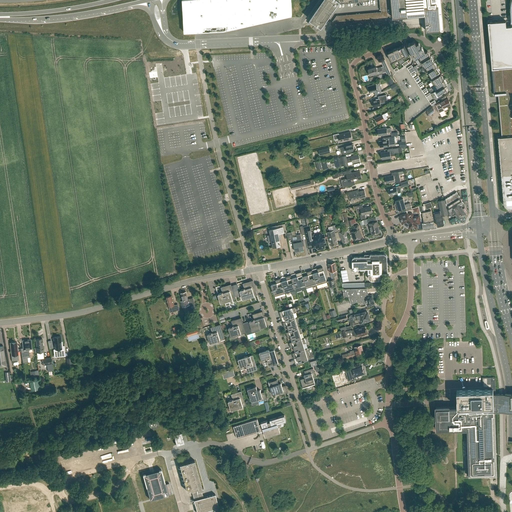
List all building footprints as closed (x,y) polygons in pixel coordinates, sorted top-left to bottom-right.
[(236,28),(291,15),(292,15),(292,14),(291,0),(182,0),(183,12),(183,14),(184,32),(184,33),(185,33),(195,32),(224,30),(236,28)] [(322,0),(309,19),(310,20),(308,23),(315,23),(314,25),(313,25),(318,29),(318,28),(320,26),(321,27),(332,12),(335,7),(336,8),(337,6),(339,2),(364,0),(322,0)] [(390,0),(393,18),(408,16),(407,13),(425,11),(426,31),(441,30),(439,4),(437,4),(437,2),(438,2),(437,0),(390,0)] [(511,25),(511,26),(506,26),(506,21),(498,22),(497,22),(488,22),(489,28),(487,28),(484,28),(490,97),(490,104),(496,167),(499,209),(502,209),(507,208),(507,209),(511,208),(511,25)] [(415,42),(407,45),(414,59),(417,58),(425,52),(422,46),(419,48),(415,42)] [(404,45),(398,48),(403,57),(408,54),(404,45)] [(398,48),(393,50),(398,61),(404,59),(403,57),(398,48)] [(393,50),(387,53),(393,64),(398,61),(393,50)] [(425,52),(417,58),(420,63),(430,56),(427,51),(425,52)] [(430,56),(420,63),(423,68),(425,67),(425,66),(434,61),(430,56)] [(387,75),(391,74),(384,59),(381,61),(383,66),(377,68),(376,67),(368,69),(370,75),(374,74),(374,75),(386,72),(387,75)] [(434,61),(425,66),(425,67),(428,72),(437,66),(434,61)] [(437,66),(428,72),(432,77),(440,72),(437,66)] [(441,74),(430,80),(433,86),(435,85),(435,84),(444,79),(441,74)] [(444,79),(435,84),(435,85),(438,89),(439,90),(445,86),(447,85),(444,79)] [(376,86),(376,84),(368,86),(370,93),(377,91),(377,90),(380,89),(379,85),(376,86)] [(438,89),(436,91),(439,96),(448,91),(445,86),(439,90),(438,89)] [(373,107),(381,105),(380,103),(387,102),(386,95),(378,96),(378,99),(376,99),(376,100),(372,101),(373,107)] [(440,113),(444,111),(445,110),(444,108),(451,104),(448,99),(436,105),(438,109),(437,109),(439,113),(440,113)] [(430,116),(436,111),(432,107),(427,112),(430,116)] [(387,119),(385,114),(382,115),(375,118),(378,124),(385,120),(387,119)] [(453,133),(458,131),(454,124),(449,126),(453,133)] [(352,139),(350,132),(338,135),(338,134),(333,135),(334,140),(339,138),(340,142),(352,139)] [(395,139),(395,136),(389,137),(390,140),(388,140),(383,140),(383,141),(379,141),(380,147),(389,146),(389,144),(394,143),(394,139),(395,139)] [(353,146),(353,144),(345,146),(339,148),(340,155),(347,153),(347,152),(354,150),(354,149),(354,146),(353,146)] [(398,152),(398,148),(393,149),(392,148),(388,149),(388,152),(381,153),(382,159),(387,158),(387,159),(391,158),(390,156),(394,155),(394,153),(398,152)] [(359,156),(358,154),(351,156),(351,157),(347,158),(346,156),(338,158),(338,157),(334,158),(336,168),(344,166),(348,165),(352,164),(360,162),(360,160),(359,156)] [(362,179),(360,170),(349,173),(349,174),(347,174),(348,178),(350,178),(351,182),(362,179)] [(395,183),(400,182),(399,174),(403,173),(403,171),(398,172),(393,173),(394,175),(385,177),(386,183),(391,182),(395,182),(395,183)] [(293,189),(308,186),(308,185),(311,185),(311,181),(292,185),(293,189)] [(401,192),(399,186),(396,187),(388,189),(389,192),(388,192),(389,195),(390,194),(390,195),(394,194),(394,195),(398,194),(398,193),(401,192)] [(330,198),(342,195),(341,192),(340,189),(329,192),(330,198)] [(359,192),(358,190),(348,193),(350,201),(351,203),(354,202),(354,200),(366,197),(364,190),(359,192)] [(466,214),(462,207),(465,205),(456,192),(445,199),(447,206),(450,212),(453,211),(458,220),(463,217),(466,214)] [(398,210),(405,208),(406,211),(411,209),(410,203),(404,205),(403,199),(396,201),(397,204),(394,205),(396,211),(398,210)] [(444,223),(442,216),(448,215),(445,200),(438,201),(440,212),(435,213),(436,217),(435,218),(435,220),(436,220),(437,224),(437,225),(437,227),(438,226),(443,225),(444,223)] [(363,208),(362,205),(356,206),(358,212),(361,211),(361,214),(360,215),(361,220),(366,218),(365,214),(372,213),(371,206),(363,208)] [(349,226),(346,212),(345,208),(337,210),(340,222),(343,221),(344,227),(349,226)] [(425,212),(429,228),(434,227),(433,219),(432,219),(431,211),(425,212)] [(413,215),(412,214),(411,213),(410,214),(409,214),(407,214),(400,216),(402,224),(406,222),(408,223),(409,228),(417,227),(416,224),(420,223),(419,216),(413,217),(412,217),(413,216),(413,215)] [(376,222),(376,218),(367,220),(368,224),(369,223),(372,234),(380,232),(377,221),(376,222)] [(339,232),(341,239),(342,239),(343,243),(349,241),(346,229),(342,230),(341,228),(343,228),(343,225),(342,222),(336,224),(338,232),(339,232)] [(269,243),(272,242),(273,247),(281,246),(278,234),(280,233),(280,232),(286,231),(285,224),(278,225),(272,226),(273,229),(270,230),(271,235),(267,236),(269,243)] [(331,246),(338,244),(334,232),(338,231),(336,224),(332,225),(332,226),(328,227),(330,231),(327,232),(328,236),(331,246)] [(359,229),(358,225),(354,226),(355,228),(350,229),(353,240),(362,237),(359,229)] [(314,237),(311,237),(309,227),(304,228),(308,245),(312,244),(312,247),(316,246),(317,248),(319,249),(323,248),(324,246),(324,245),(326,244),(324,235),(322,235),(321,234),(319,233),(315,234),(314,236),(314,237)] [(370,255),(370,257),(355,257),(354,257),(354,258),(353,258),(352,259),(352,260),(352,261),(352,271),(358,271),(358,268),(370,268),(387,267),(387,257),(386,256),(386,255),(385,255),(384,254),(383,254),(370,255)] [(331,277),(335,276),(334,271),(337,270),(335,262),(328,264),(329,268),(328,269),(329,272),(330,272),(331,277)] [(313,274),(316,285),(327,282),(322,267),(319,268),(320,271),(313,274)] [(387,273),(387,267),(370,268),(371,275),(369,275),(369,277),(369,278),(369,279),(370,280),(371,280),(371,281),(372,281),(380,281),(380,276),(382,275),(382,273),(387,273)] [(313,274),(312,270),(311,270),(311,271),(309,272),(309,275),(303,277),(302,277),(306,287),(305,287),(306,289),(316,285),(313,274)] [(302,277),(303,277),(301,272),(298,273),(299,276),(292,278),(294,288),(295,288),(300,286),(301,288),(305,287),(306,287),(302,277)] [(292,278),(291,275),(290,275),(290,276),(287,276),(288,279),(282,282),(281,282),(285,293),(296,290),(295,288),(294,288),(292,278)] [(281,282),(282,282),(281,278),(280,278),(280,279),(277,280),(278,283),(271,285),(272,289),(272,291),(273,290),(275,297),(285,293),(281,282)] [(243,300),(257,295),(253,280),(243,283),(244,289),(240,291),(243,300)] [(221,303),(235,299),(235,296),(233,291),(231,284),(221,287),(223,293),(218,294),(221,303)] [(358,303),(362,302),(363,304),(365,303),(366,306),(374,304),(374,303),(374,300),(373,300),(372,295),(367,296),(365,289),(367,289),(342,289),(344,297),(348,296),(350,304),(358,302),(358,303)] [(193,298),(188,299),(186,292),(181,293),(183,301),(183,300),(184,302),(181,302),(182,307),(189,305),(191,314),(197,312),(193,298)] [(174,305),(172,296),(166,297),(168,307),(169,310),(170,312),(179,310),(178,304),(174,305)] [(279,312),(280,312),(281,315),(284,314),(286,321),(295,318),(294,313),(296,312),(294,307),(279,312)] [(252,330),(254,330),(259,328),(267,326),(262,311),(259,312),(259,314),(258,314),(257,312),(252,314),(254,320),(251,321),(249,321),(250,323),(251,326),(252,330)] [(350,321),(354,320),(369,316),(368,312),(367,313),(367,311),(357,314),(350,316),(349,318),(350,321)] [(354,320),(350,321),(351,325),(356,324),(356,323),(359,322),(360,323),(369,321),(369,319),(370,319),(369,316),(354,320)] [(289,332),(301,328),(297,317),(295,318),(286,321),(283,322),(283,323),(284,325),(287,325),(289,331),(289,332)] [(231,337),(233,337),(238,335),(246,332),(241,318),(238,319),(238,320),(237,321),(236,319),(231,321),(233,326),(230,327),(228,328),(229,330),(230,333),(231,337)] [(210,343),(212,343),(217,341),(225,339),(220,324),(217,325),(217,327),(216,327),(215,326),(210,327),(212,333),(209,334),(207,334),(208,336),(209,340),(210,343)] [(366,330),(365,327),(359,328),(351,331),(353,336),(355,335),(356,337),(359,336),(359,337),(362,336),(362,335),(367,334),(367,333),(367,332),(367,330),(366,330)] [(302,339),(301,339),(300,334),(302,333),(301,328),(289,332),(289,331),(286,332),(286,333),(287,336),(290,335),(292,342),(302,339)] [(198,334),(201,332),(200,329),(183,335),(184,338),(187,337),(187,336),(197,333),(198,334)] [(53,349),(54,355),(59,355),(60,356),(65,356),(64,346),(62,346),(62,342),(61,342),(61,336),(54,337),(55,349),(53,349)] [(305,349),(303,344),(306,343),(304,338),(301,339),(302,339),(292,342),(289,343),(290,346),(293,345),(295,352),(296,352),(305,349)] [(43,343),(42,339),(36,339),(37,348),(36,348),(36,353),(44,352),(43,343)] [(23,341),(24,349),(21,349),(22,363),(28,362),(27,357),(29,357),(29,353),(29,349),(31,349),(30,340),(23,341)] [(13,343),(13,342),(11,342),(11,343),(10,343),(11,347),(10,347),(10,350),(11,350),(12,355),(11,355),(12,361),(12,360),(18,360),(19,359),(18,355),(18,352),(20,351),(19,349),(18,350),(18,347),(17,347),(16,342),(13,343)] [(361,345),(354,347),(356,351),(342,355),(343,357),(356,353),(363,351),(361,345)] [(274,348),(266,351),(260,352),(259,353),(260,357),(261,360),(262,362),(264,361),(267,360),(268,366),(269,366),(274,364),(273,363),(274,363),(275,364),(278,363),(274,348)] [(296,352),(295,352),(292,353),(292,354),(293,354),(293,356),(296,355),(299,362),(298,362),(299,363),(303,361),(303,362),(304,361),(310,359),(307,348),(305,349),(296,352)] [(363,351),(356,353),(343,357),(344,361),(349,360),(349,358),(357,356),(358,360),(365,358),(363,351)] [(257,369),(253,355),(238,359),(241,368),(246,367),(247,373),(257,369)] [(53,371),(51,357),(42,359),(43,365),(47,365),(48,372),(53,371)] [(349,373),(353,373),(355,376),(364,373),(362,366),(353,369),(352,367),(347,368),(349,373)] [(316,377),(313,368),(304,371),(305,375),(304,375),(304,376),(305,378),(300,379),(303,388),(302,388),(303,388),(315,384),(313,378),(316,377)] [(457,404),(457,407),(436,408),(437,430),(462,429),(467,429),(467,428),(468,428),(470,475),(496,474),(494,412),(496,412),(496,411),(496,409),(499,409),(499,401),(499,394),(496,394),(495,377),(493,377),(492,377),(492,381),(492,389),(457,391),(457,401),(456,401),(456,402),(456,403),(457,403),(457,404)] [(279,384),(277,380),(269,382),(268,382),(272,395),(279,393),(279,395),(288,393),(285,385),(282,386),(281,383),(281,384),(279,384)] [(29,382),(31,392),(41,390),(39,381),(29,382)] [(258,391),(256,386),(248,389),(248,388),(247,388),(251,401),(258,399),(258,402),(267,399),(264,392),(261,393),(260,390),(258,391)] [(231,410),(246,406),(241,391),(231,394),(233,400),(228,401),(231,410)] [(511,393),(510,393),(504,394),(502,394),(501,394),(499,394),(499,401),(499,409),(496,409),(496,411),(500,411),(501,411),(503,411),(504,411),(507,411),(511,410),(511,393)] [(278,424),(284,422),(286,421),(284,415),(270,420),(270,421),(268,422),(267,421),(261,422),(261,424),(259,425),(257,419),(233,426),(237,438),(263,430),(265,437),(280,432),(278,424)] [(154,428),(155,428),(156,428),(157,428),(157,427),(158,427),(158,426),(159,426),(159,425),(159,424),(159,423),(158,422),(158,421),(157,421),(157,420),(156,420),(155,420),(154,420),(153,420),(152,421),(151,421),(151,422),(151,423),(150,423),(150,424),(150,425),(151,425),(151,426),(151,427),(152,427),(152,428),(153,428),(154,428)] [(176,446),(185,443),(181,432),(173,435),(176,446)] [(202,487),(194,461),(194,460),(191,461),(180,464),(187,491),(192,490),(194,500),(194,501),(194,504),(196,509),(196,511),(203,511),(212,510),(218,508),(215,495),(206,497),(203,498),(201,491),(203,490),(202,487)] [(143,474),(150,499),(172,493),(169,483),(165,484),(161,469),(154,471),(150,472),(143,474)] [(233,494),(234,498),(236,497),(238,501),(247,498),(245,490),(233,494)]
